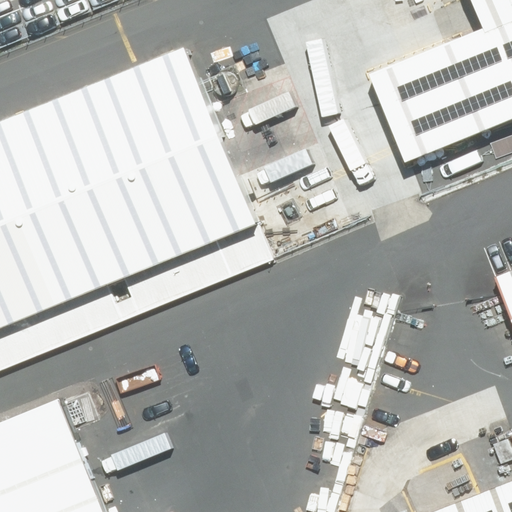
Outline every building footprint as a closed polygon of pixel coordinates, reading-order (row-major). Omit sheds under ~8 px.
[(511,0),(464,0),(478,34),(378,74),(412,159),(511,118),(511,0)] [(167,30),(0,98),(0,304),(240,207),(167,30)] [(511,270),(502,274),(511,298),(511,270)] [(111,511),(62,391),(0,416),(0,511),(111,511)] [(511,511),(511,482),(438,511),(511,511)]
